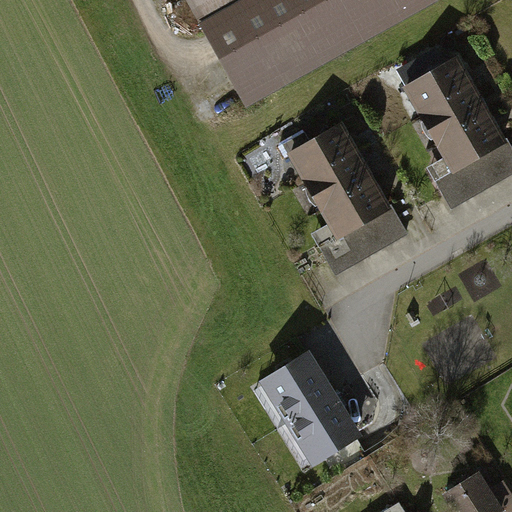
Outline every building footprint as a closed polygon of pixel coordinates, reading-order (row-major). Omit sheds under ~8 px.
[(196,0),(245,90),(412,0),(196,0)] [(462,52),(404,82),(451,170),(508,140),(462,52)] [(344,120),(290,150),(338,235),(392,205),(344,120)] [(304,349),(256,379),(282,421),(330,391),(304,349)] [(356,432),(330,391),(282,421),(308,462),(356,432)] [(478,472),(443,492),(454,511),(497,511),(500,510),(478,472)] [(511,511),(511,495),(503,480),(489,488),(503,511),(511,511)] [(404,511),(398,502),(382,511),(404,511)]
